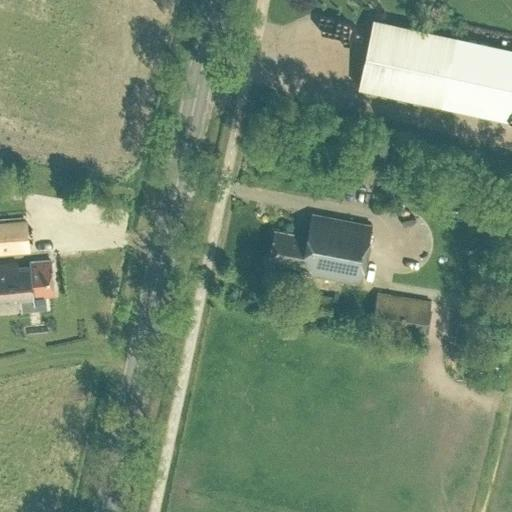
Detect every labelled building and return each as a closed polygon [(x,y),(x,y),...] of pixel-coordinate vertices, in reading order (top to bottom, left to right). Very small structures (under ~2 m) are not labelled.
[(507,120),(511,98),(511,47),(373,18),(358,88),(437,105),(507,120)] [(358,282),(369,225),(309,214),(305,236),(274,230),(267,264),(358,282)] [(0,219),(0,253),(30,250),(26,216),(0,219)] [(51,258),(0,262),(0,309),(10,308),(10,301),(22,300),(22,307),(55,305),(51,258)] [(300,291),(295,315),(328,322),(333,297),(300,291)] [(424,340),(430,301),(377,292),(370,331),(424,340)]
